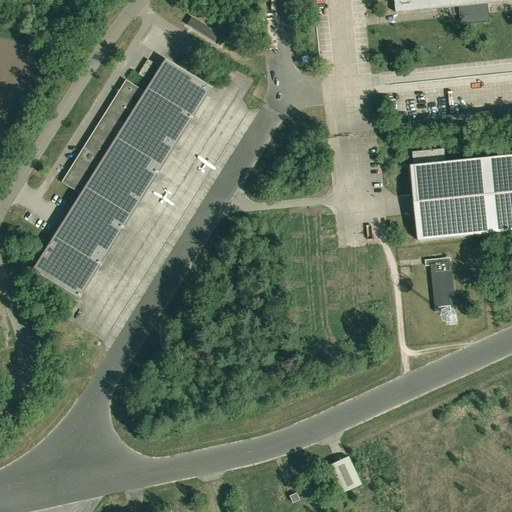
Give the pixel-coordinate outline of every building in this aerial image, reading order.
[(511,0),(394,0),(396,13),(511,0)] [(191,18),(187,25),(214,42),(219,35),(191,18)] [(36,264),(32,271),(79,300),(211,89),(210,88),(206,86),(165,60),(144,92),(125,80),(119,90),(117,93),(106,111),(105,113),(103,115),(101,119),(99,123),(95,129),(93,132),(84,147),(81,150),(72,166),(69,169),(61,183),(80,195),(45,250),(43,254),(38,262),(36,264)] [(138,75),(144,78),(153,64),(147,60),(138,75)] [(423,94),(393,97),(396,127),(426,124),(423,94)] [(414,167),(412,167),(419,241),(511,232),(511,156),(445,164),(444,149),(413,153),(414,167)] [(425,261),(426,267),(430,266),(435,313),(456,310),(451,263),(450,258),(425,261)] [(348,457),(328,466),(341,494),(361,485),(348,457)] [(299,500),(296,494),(289,497),(292,503),(299,500)]
